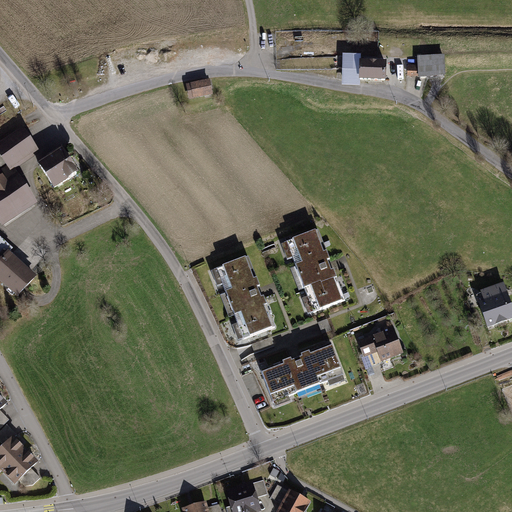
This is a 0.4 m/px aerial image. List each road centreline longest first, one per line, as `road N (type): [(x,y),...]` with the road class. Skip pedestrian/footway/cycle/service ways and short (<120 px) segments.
road 1 (unclassified): [(263,450),(170,258),(57,118)]
road 2 (residential): [(511,172),(408,100),(255,72)]
road 3 (tertiary): [(263,450),(511,354)]
road 4 (residential): [(255,72),(173,78),(57,118)]
road 5 (tertiary): [(87,508),(263,450)]
